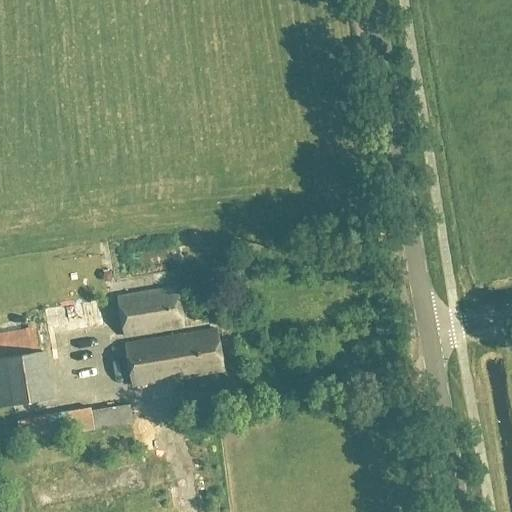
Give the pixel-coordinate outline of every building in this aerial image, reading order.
[(158,262),(157,246),(127,248),(128,264),(158,262)] [(116,298),(123,338),(183,327),(176,288),(116,298)] [(46,350),(42,350),(36,327),(0,333),(0,408),(54,403),(46,350)] [(216,330),(125,346),(132,387),(223,372),(216,330)] [(62,412),(15,422),(20,445),(68,436),(68,437),(93,432),(93,430),(131,424),(128,405),(91,411),(90,410),(63,415),(62,412)] [(132,511),(146,511),(148,511),(142,494),(128,499),(132,511)]
